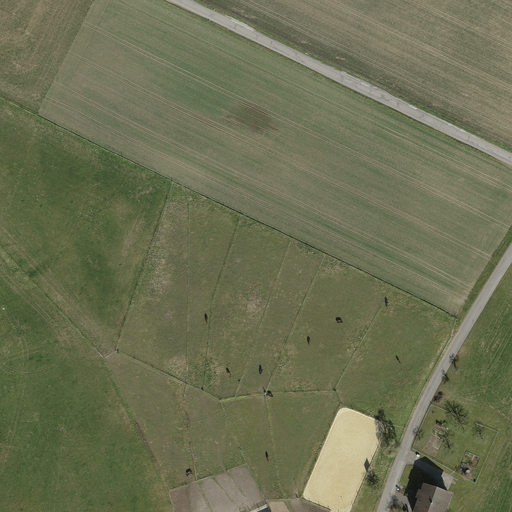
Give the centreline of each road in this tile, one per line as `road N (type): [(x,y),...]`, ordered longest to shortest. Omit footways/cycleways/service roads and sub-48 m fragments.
road 1 (unclassified): [(182,0),(511,157)]
road 2 (unclassified): [(511,249),(430,391),(384,511)]
